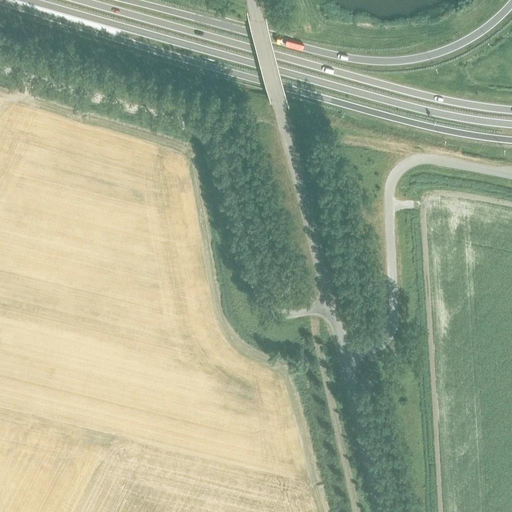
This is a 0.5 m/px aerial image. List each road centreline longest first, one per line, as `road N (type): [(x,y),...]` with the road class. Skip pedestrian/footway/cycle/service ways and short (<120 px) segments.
road 1 (trunk): [(3,0),(361,110),(511,140)]
road 2 (trunk): [(21,0),(401,104),(511,123)]
road 3 (unclassified): [(328,307),(284,315),(260,299),(219,162),(199,129),(0,69)]
road 4 (trunk): [(511,109),(386,86),(88,0)]
road 5 (trunk): [(511,3),(458,45),(389,61),(329,54),(121,0)]
road 6 (unclassified): [(511,175),(436,160),(403,168),(392,190),(393,326),(378,343),(342,354)]
road 7 (unclassified): [(328,307),(251,0)]
road 8 (unclassified): [(380,511),(342,354)]
